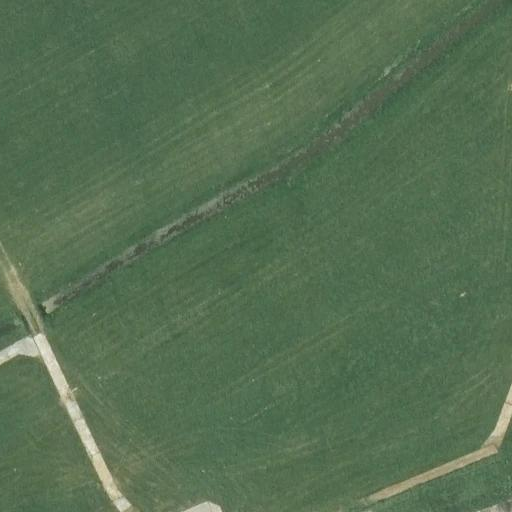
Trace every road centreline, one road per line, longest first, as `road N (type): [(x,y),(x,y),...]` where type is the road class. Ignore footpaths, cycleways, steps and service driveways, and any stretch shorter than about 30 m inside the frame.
road 1 (track): [(129,511),(104,479),(43,352),(0,360)]
road 2 (track): [(356,511),(490,453),(511,403)]
